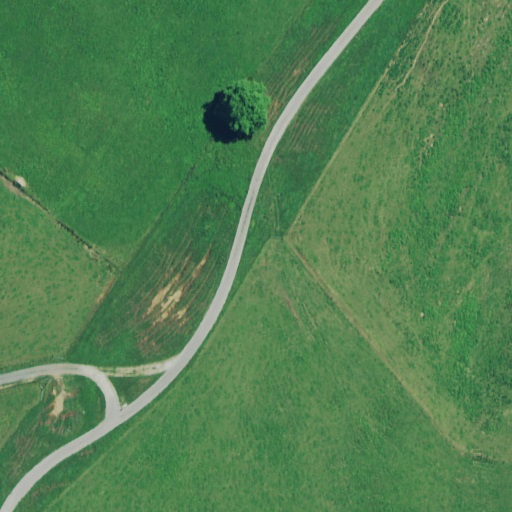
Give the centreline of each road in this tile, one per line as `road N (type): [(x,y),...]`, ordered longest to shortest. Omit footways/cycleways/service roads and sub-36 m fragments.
road 1 (track): [(0,497),(9,473),(111,398),(184,331),(239,248),(257,165),(381,0)]
road 2 (track): [(111,398),(98,376),(71,360),(33,353),(0,363)]
